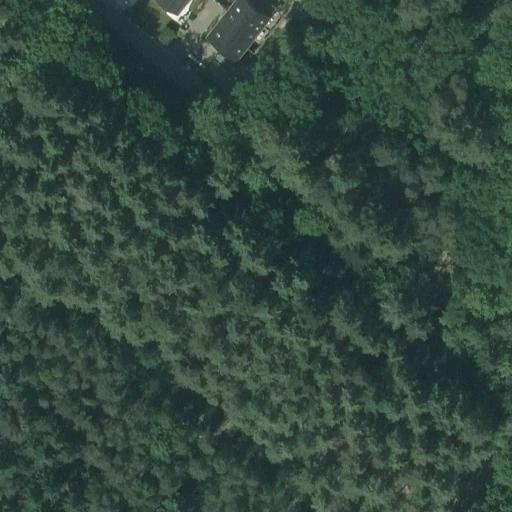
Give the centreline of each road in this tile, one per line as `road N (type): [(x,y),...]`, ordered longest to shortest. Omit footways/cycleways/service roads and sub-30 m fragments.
road 1 (unclassified): [(511,341),(93,0)]
road 2 (track): [(425,265),(511,143)]
